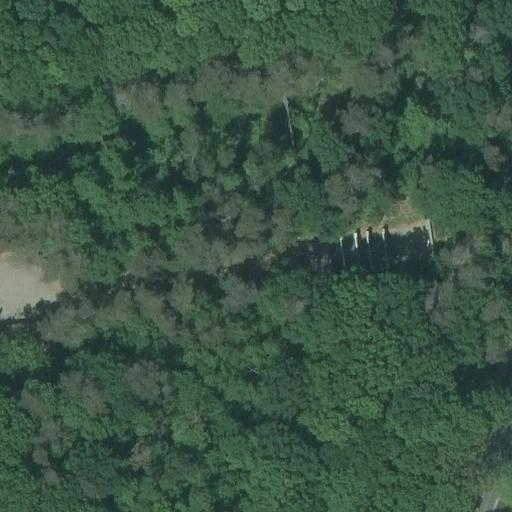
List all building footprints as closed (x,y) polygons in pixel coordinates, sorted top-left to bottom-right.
[(440,91),(414,96),(418,122),(444,118),(440,91)] [(290,150),(292,149),(283,96),(281,96),(290,150)] [(108,177),(110,177),(102,123),(100,123),(108,177)] [(455,223),(428,227),(432,254),(459,250),(455,223)] [(194,269),(195,278),(221,274),(220,266),(194,269)] [(53,323),(30,327),(35,356),(57,353),(53,323)] [(30,327),(0,331),(0,359),(22,356),(22,358),(35,356),(30,327)]
